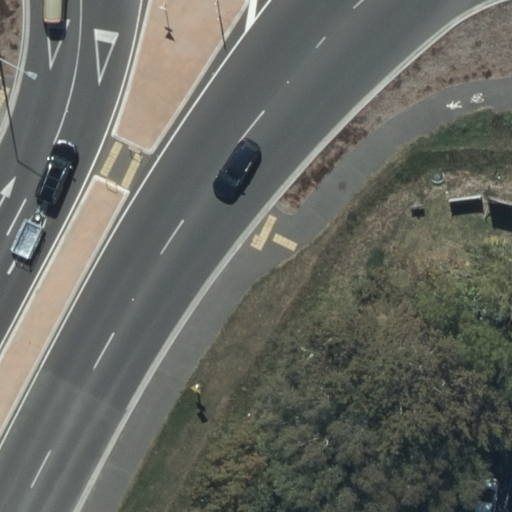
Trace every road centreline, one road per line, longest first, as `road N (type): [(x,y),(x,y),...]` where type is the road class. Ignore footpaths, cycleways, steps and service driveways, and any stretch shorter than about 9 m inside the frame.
road 1 (secondary): [(359,0),(240,141),(162,250),(22,511)]
road 2 (secondary): [(0,253),(58,133),(77,67),(81,0)]
